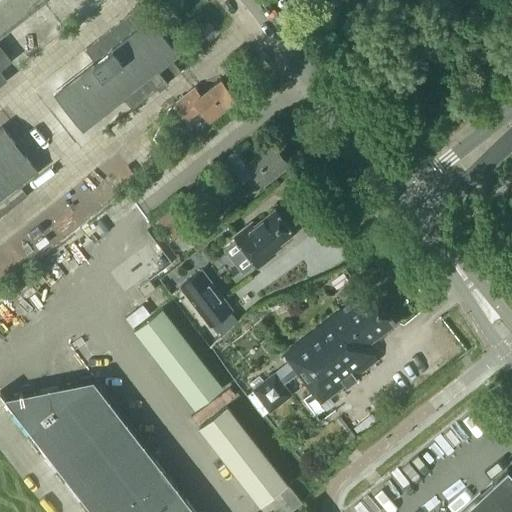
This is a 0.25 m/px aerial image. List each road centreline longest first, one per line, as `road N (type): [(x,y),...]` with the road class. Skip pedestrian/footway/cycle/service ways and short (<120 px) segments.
road 1 (tertiary): [(416,202),(252,0)]
road 2 (tertiary): [(511,341),(416,202)]
road 3 (tertiary): [(416,202),(511,122)]
